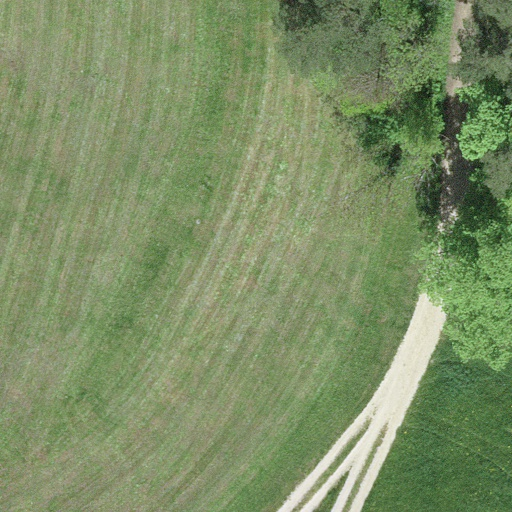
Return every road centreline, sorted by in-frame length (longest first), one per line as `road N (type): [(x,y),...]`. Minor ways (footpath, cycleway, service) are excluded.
road 1 (track): [(343,511),(455,215),(468,0)]
road 2 (track): [(380,419),(298,511)]
